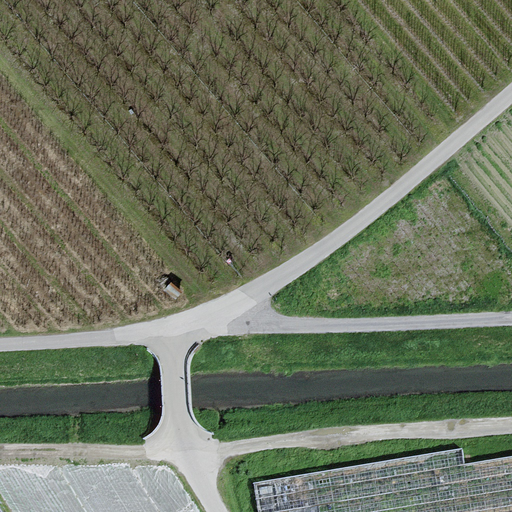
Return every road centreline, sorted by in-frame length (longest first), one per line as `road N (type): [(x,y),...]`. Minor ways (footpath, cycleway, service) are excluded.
road 1 (track): [(0,449),(179,450),(511,425)]
road 2 (unclassified): [(511,97),(362,225),(172,331)]
road 3 (unclassified): [(511,318),(172,331)]
road 4 (unclassified): [(172,331),(179,450),(218,511)]
road 5 (unclassified): [(0,344),(172,331)]
